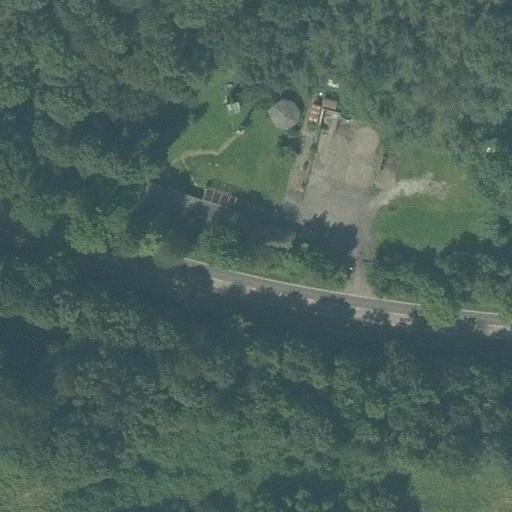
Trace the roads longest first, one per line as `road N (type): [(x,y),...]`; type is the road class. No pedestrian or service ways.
road 1 (secondary): [(348,319),(211,289),(0,213)]
road 2 (secondary): [(511,340),(348,319)]
